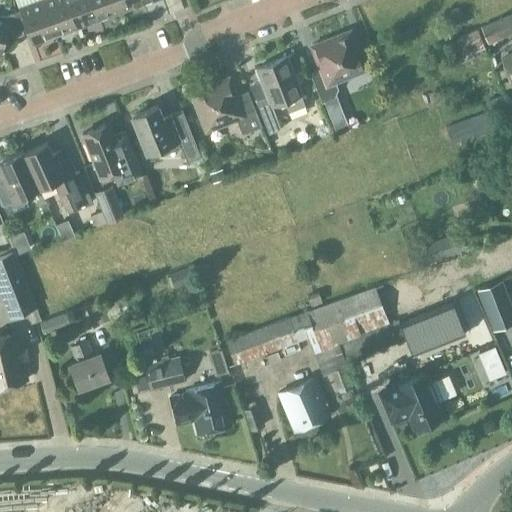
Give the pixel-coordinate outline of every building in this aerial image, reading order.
[(76,30),(65,0),(43,0),(41,1),(54,38),(76,30)] [(90,0),(65,0),(76,30),(98,22),(90,0)] [(115,0),(90,0),(98,22),(120,14),(115,0)] [(143,6),(140,0),(115,0),(120,14),(143,6)] [(54,38),(41,1),(18,9),(31,46),(54,38)] [(0,17),(0,56),(0,57),(6,27),(8,27),(13,40),(23,36),(15,14),(6,17),(6,18),(0,17)] [(511,15),(482,28),(488,43),(511,32),(511,15)] [(366,70),(351,32),(312,48),(321,72),(310,76),(321,104),(333,99),(337,91),(334,83),(366,70)] [(464,54),(480,48),(474,34),(458,40),(464,54)] [(511,55),(502,60),(511,86),(511,55)] [(305,107),(300,95),(286,58),(255,70),(266,97),(255,102),(268,135),(280,130),(271,107),(284,102),(289,114),(305,107)] [(242,116),(228,80),(191,94),(205,132),(235,120),(241,136),(261,128),(254,111),(242,116)] [(492,114),(508,108),(504,94),(487,100),(492,114)] [(156,107),(132,117),(149,161),(180,149),(186,164),(200,158),(188,129),(176,134),(168,114),(160,117),(156,107)] [(446,128),(452,143),(496,127),(490,112),(446,128)] [(121,155),(108,124),(81,135),(99,180),(117,172),(122,183),(142,176),(132,150),(121,155)] [(22,154),(38,189),(53,182),(58,193),(79,183),(63,147),(50,153),(46,144),(23,154),(22,154)] [(0,173),(0,202),(6,216),(27,207),(22,196),(38,189),(22,154),(23,154),(22,152),(0,161),(0,168),(2,172),(0,173)] [(511,152),(499,157),(502,166),(511,162),(511,152)] [(213,181),(225,178),(222,169),(210,173),(213,181)] [(103,214),(107,223),(124,216),(121,207),(103,214)] [(68,220),(56,225),(63,240),(74,235),(68,220)] [(9,237),(17,254),(31,249),(23,231),(9,237)] [(466,249),(460,232),(407,251),(413,268),(466,249)] [(13,251),(0,255),(0,272),(16,313),(11,315),(11,316),(35,306),(13,251)] [(494,329),(511,322),(511,309),(501,281),(479,290),(494,329)] [(356,304),(363,327),(385,321),(379,298),(356,304)] [(378,330),(385,348),(406,340),(413,357),(467,335),(453,301),(390,325),(378,330)] [(80,309),(87,329),(99,324),(92,305),(80,309)] [(44,334),(69,325),(65,313),(40,323),(44,334)] [(235,365),(246,361),(299,342),(291,319),(227,342),(235,365)] [(0,386),(26,380),(15,334),(0,337),(0,386)] [(357,359),(350,340),(344,343),(351,361),(357,359)] [(78,362),(70,365),(78,388),(109,377),(100,354),(93,357),(87,342),(72,348),(78,362)] [(479,353),(483,362),(499,355),(495,346),(479,353)] [(185,381),(179,357),(145,366),(151,389),(185,381)] [(344,367),(332,372),(338,388),(350,384),(344,367)] [(437,419),(443,416),(436,401),(442,399),(435,381),(429,384),(424,372),(398,383),(398,385),(381,392),(393,422),(407,416),(412,418),(416,428),(422,425),(427,428),(436,424),(437,419)] [(297,431),(330,417),(314,379),(280,392),(297,431)] [(188,391),(188,394),(170,398),(178,426),(195,421),(199,434),(232,426),(221,383),(188,391)] [(250,430),(264,425),(257,405),(243,410),(250,430)]
